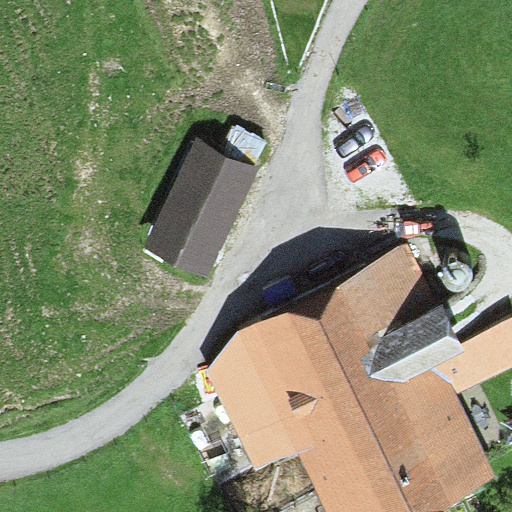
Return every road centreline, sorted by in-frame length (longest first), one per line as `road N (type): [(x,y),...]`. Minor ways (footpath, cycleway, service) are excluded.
road 1 (track): [(511,255),(451,224),(262,227)]
road 2 (track): [(350,0),(303,124)]
